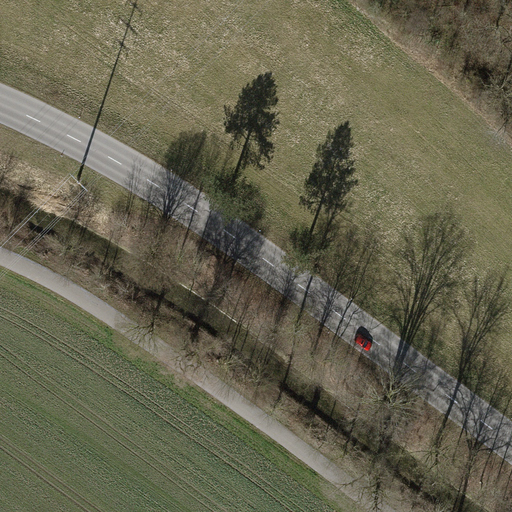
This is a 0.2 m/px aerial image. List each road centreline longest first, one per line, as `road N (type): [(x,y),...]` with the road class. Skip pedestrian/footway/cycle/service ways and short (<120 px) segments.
road 1 (tertiary): [(0,102),(193,209),(511,444)]
road 2 (track): [(366,511),(97,308),(0,259)]
